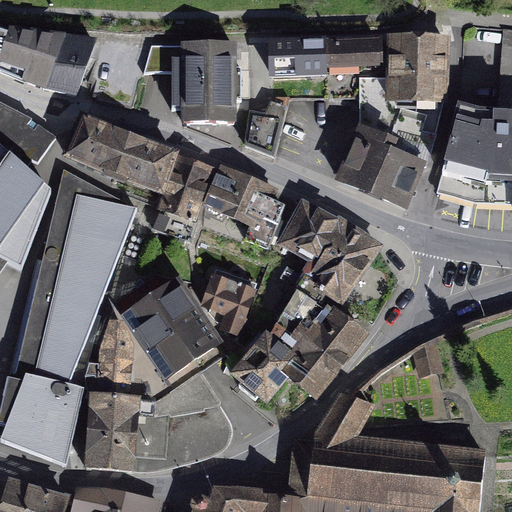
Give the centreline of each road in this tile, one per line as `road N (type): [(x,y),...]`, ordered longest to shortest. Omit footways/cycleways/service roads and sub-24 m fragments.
road 1 (secondary): [(421,235),(223,153),(0,83)]
road 2 (secondary): [(0,465),(64,482),(153,489),(223,476),(265,453)]
road 3 (secondary): [(265,453),(403,336)]
